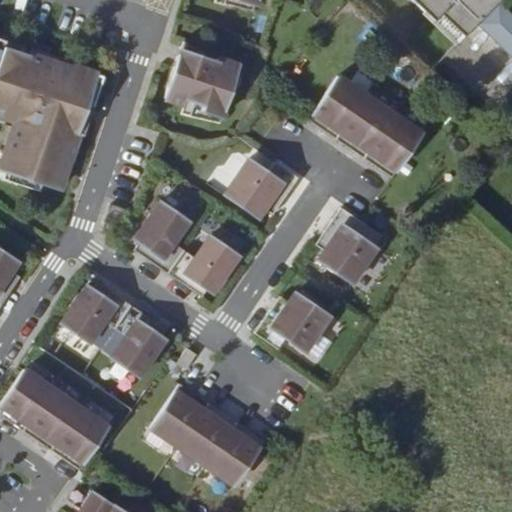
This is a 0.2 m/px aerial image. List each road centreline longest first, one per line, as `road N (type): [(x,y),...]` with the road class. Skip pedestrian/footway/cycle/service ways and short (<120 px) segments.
road 1 (residential): [(72,243),(149,21),(83,0)]
road 2 (residential): [(217,339),(337,168)]
road 3 (residential): [(72,243),(217,339)]
road 4 (residential): [(0,348),(72,243)]
